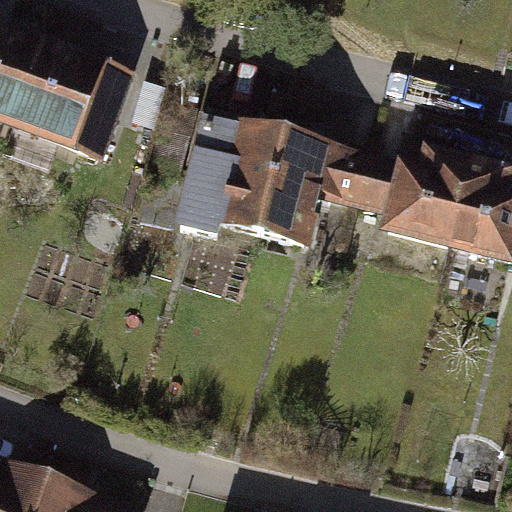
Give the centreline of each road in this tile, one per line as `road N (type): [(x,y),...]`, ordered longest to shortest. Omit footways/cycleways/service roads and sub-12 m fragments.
road 1 (residential): [(74,0),(135,27),(511,116)]
road 2 (residential): [(0,418),(360,511)]
